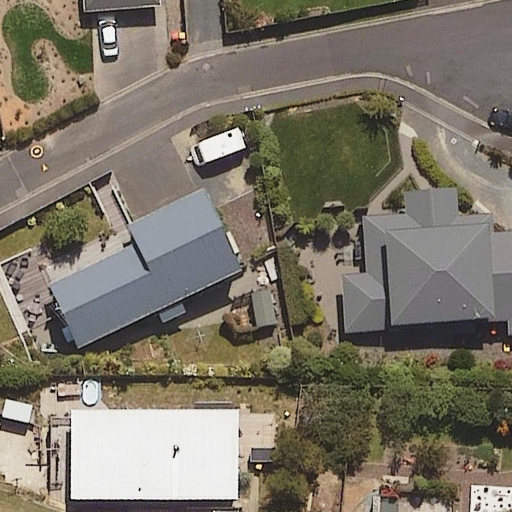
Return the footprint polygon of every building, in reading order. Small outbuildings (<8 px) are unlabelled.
[(81,0),(82,11),(161,6),(161,0),(81,0)] [(459,188),(411,188),(411,214),(367,214),(367,273),(346,274),(346,329),(395,329),(395,320),(505,320),(505,339),(511,338),(511,233),(494,234),(494,216),(459,216),(459,188)] [(242,270),(207,191),(132,224),(136,232),(45,273),(76,344),(242,270)] [(278,324),(271,299),(229,311),(236,336),(278,324)] [(239,408),(73,408),(74,497),(240,496),(239,408)] [(450,511),(451,502),(381,498),(380,511),(450,511)]
